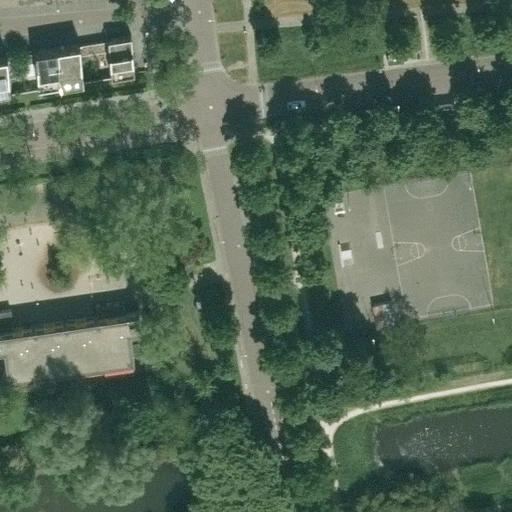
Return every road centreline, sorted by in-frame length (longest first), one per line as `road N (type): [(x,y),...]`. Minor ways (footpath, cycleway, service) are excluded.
road 1 (tertiary): [(211,115),(274,450),(294,511)]
road 2 (tertiary): [(511,75),(211,115)]
road 3 (tertiary): [(0,146),(211,115)]
road 4 (residential): [(0,28),(197,10)]
